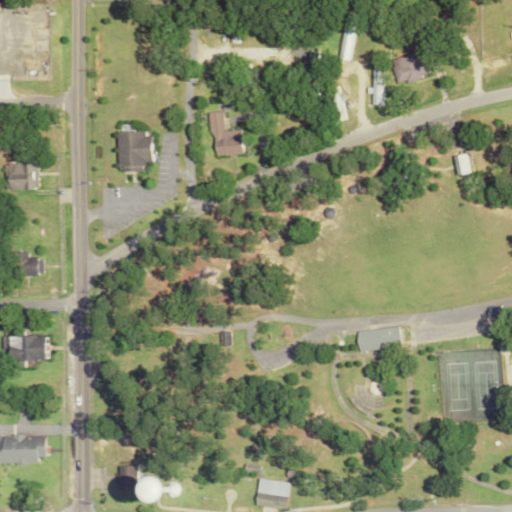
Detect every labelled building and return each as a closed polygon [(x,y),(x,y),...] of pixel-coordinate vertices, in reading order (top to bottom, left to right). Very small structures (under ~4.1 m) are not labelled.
[(335,59),(346,61),(351,14),(341,13),(335,59)] [(388,60),(396,84),(425,74),(417,50),(388,60)] [(370,65),(368,104),(378,105),(380,65),(370,65)] [(327,92),(332,120),(343,118),(338,90),(327,92)] [(239,154),(238,130),(221,131),(220,112),(208,112),(210,156),(239,154)] [(114,132),(113,171),(141,172),(142,162),(148,162),(148,133),(114,132)] [(467,173),(464,153),(450,156),(454,176),(467,173)] [(3,164),(4,190),(33,189),(32,163),(3,164)] [(37,259),(22,258),(22,252),(12,252),(12,274),(37,275),(37,259)] [(350,329),(351,349),(394,347),(393,327),(350,329)] [(0,334),(0,356),(6,357),(5,366),(19,367),(19,359),(36,359),(37,335),(0,334)] [(38,435),(0,434),(0,462),(32,462),(32,456),(38,456),(38,435)] [(131,472),(131,464),(113,464),(113,486),(127,486),(127,496),(150,496),(150,473),(131,472)] [(285,480),(253,478),(251,505),(282,508),(285,480)]
